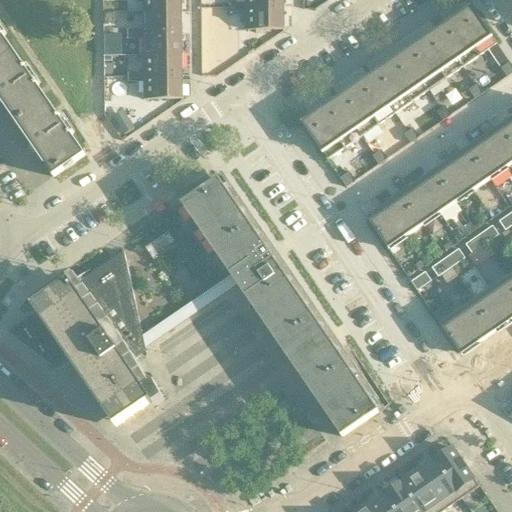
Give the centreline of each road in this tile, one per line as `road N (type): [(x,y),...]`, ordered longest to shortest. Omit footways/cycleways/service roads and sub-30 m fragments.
road 1 (residential): [(447,402),(236,95)]
road 2 (residential): [(17,244),(236,95)]
road 3 (residential): [(298,504),(447,402)]
road 4 (tertiary): [(131,510),(0,387)]
road 5 (residential): [(236,95),(373,0)]
road 6 (tertiary): [(0,425),(89,511)]
